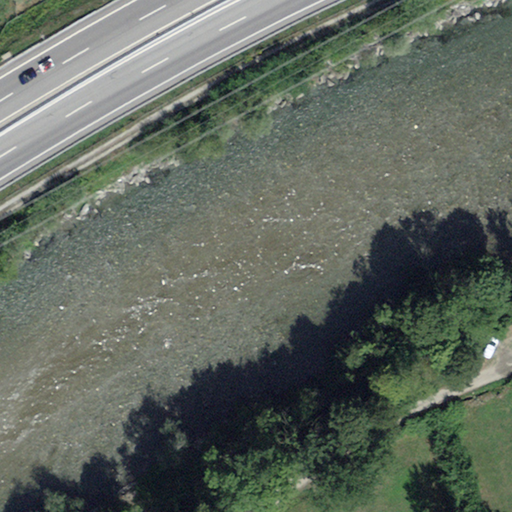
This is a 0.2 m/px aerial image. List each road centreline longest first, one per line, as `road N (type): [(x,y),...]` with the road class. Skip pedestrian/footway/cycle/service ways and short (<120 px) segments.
road 1 (track): [(0,210),(400,0)]
road 2 (motorway): [(0,153),(278,0)]
road 3 (track): [(511,368),(320,461),(254,511)]
road 4 (motorway): [(171,0),(0,96)]
